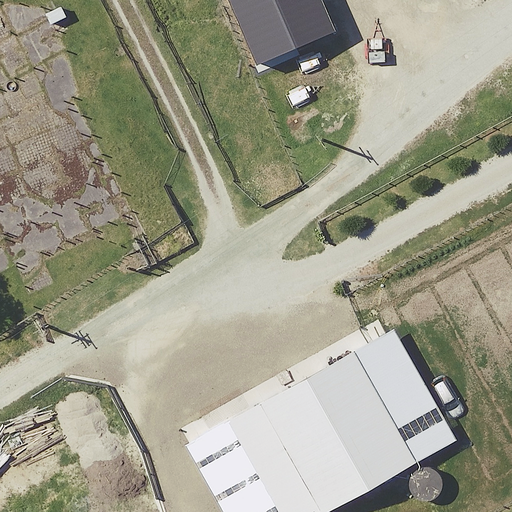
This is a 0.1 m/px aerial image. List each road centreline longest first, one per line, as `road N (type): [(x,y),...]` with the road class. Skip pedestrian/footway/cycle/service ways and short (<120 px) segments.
road 1 (unknown): [(511,12),(305,186),(204,254),(224,305)]
road 2 (unknown): [(511,167),(317,268),(224,305)]
road 3 (unknown): [(108,332),(125,511)]
